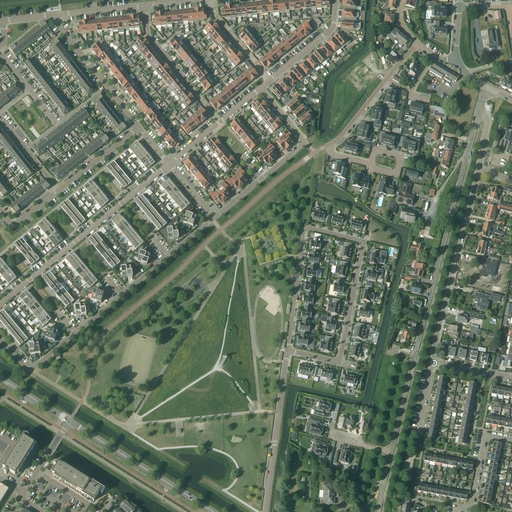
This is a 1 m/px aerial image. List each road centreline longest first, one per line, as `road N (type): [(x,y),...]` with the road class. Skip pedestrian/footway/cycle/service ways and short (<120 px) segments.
road 1 (residential): [(378,511),(478,113)]
road 2 (residential): [(212,218),(31,369),(0,339)]
road 3 (residential): [(286,350),(338,361),(362,245),(307,228)]
road 4 (residential): [(168,164),(0,304)]
road 5 (residential): [(433,363),(477,169)]
road 6 (residential): [(212,218),(305,142),(259,88)]
road 7 (residential): [(370,164),(336,156),(329,144),(416,44)]
road 8 (tertiary): [(211,511),(68,421)]
road 9 (residential): [(264,511),(286,350)]
road 10 (residential): [(138,127),(51,14)]
road 11 (residential): [(286,350),(307,228)]
road 12 (residential): [(334,0),(330,29),(259,88)]
road 13 (residential): [(455,511),(470,506),(484,434),(511,439)]
